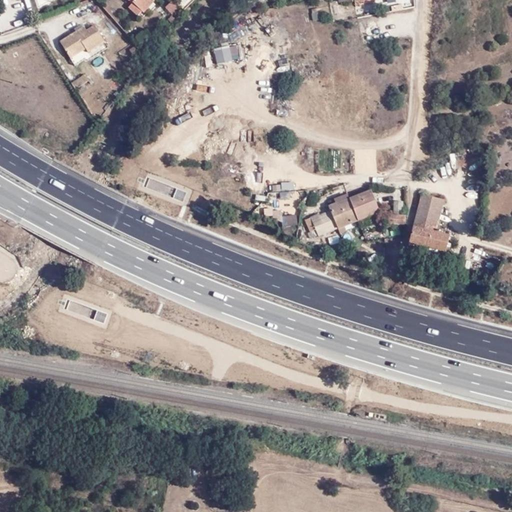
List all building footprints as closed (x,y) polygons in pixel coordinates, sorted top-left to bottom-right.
[(134,13),(139,7),(130,0),(129,0),(125,4),(134,13)] [(130,0),(139,7),(144,13),(156,1),(155,0),(130,0)] [(173,16),(180,9),(171,0),(167,0),(163,4),(173,16)] [(332,2),(331,0),(301,0),(304,9),(332,2)] [(91,3),(81,7),(85,17),(95,13),(91,3)] [(237,38),(286,30),(283,10),(233,18),(237,38)] [(87,24),(60,41),(71,58),(81,52),(84,56),(106,42),(95,24),(89,28),(87,24)] [(290,53),(286,30),(237,38),(241,62),(290,53)] [(212,46),(215,63),(231,61),(229,44),(212,46)] [(232,60),(239,59),(237,44),(230,44),(232,60)] [(19,60),(38,54),(35,45),(16,51),(19,60)] [(144,54),(138,45),(129,51),(136,60),(144,54)] [(85,73),(71,82),(76,88),(89,79),(85,73)] [(89,79),(76,88),(79,93),(93,85),(89,79)] [(68,129),(52,122),(48,131),(64,138),(68,129)] [(280,181),(280,189),(293,189),(293,181),(280,181)] [(353,200),(362,223),(382,215),(375,192),(366,196),(365,191),(364,188),(355,191),(358,199),(353,200)] [(420,217),(412,246),(430,251),(449,256),(454,239),(437,234),(445,202),(426,197),(420,217)] [(316,241),(362,223),(353,200),(331,208),(334,214),(324,219),(323,215),(314,219),(319,232),(313,234),(316,241)] [(297,225),(296,215),(282,216),(283,227),(297,225)] [(382,215),(362,223),(364,229),(384,221),(382,215)] [(319,232),(314,219),(308,221),(313,234),(319,232)] [(449,256),(430,251),(429,256),(447,261),(449,256)]
